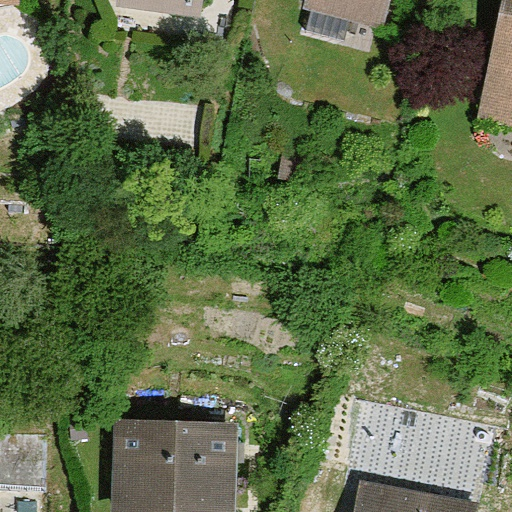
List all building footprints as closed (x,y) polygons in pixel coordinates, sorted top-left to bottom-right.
[(0,0),(0,12),(10,13),(10,0),(0,0)] [(197,31),(200,0),(95,0),(93,17),(197,31)] [(387,0),(293,0),(288,16),(375,41),(387,0)] [(511,26),(477,20),(457,125),(511,135),(511,26)] [(226,511),(230,429),(104,424),(99,511),(226,511)] [(467,511),(469,505),(351,484),(345,511),(467,511)]
